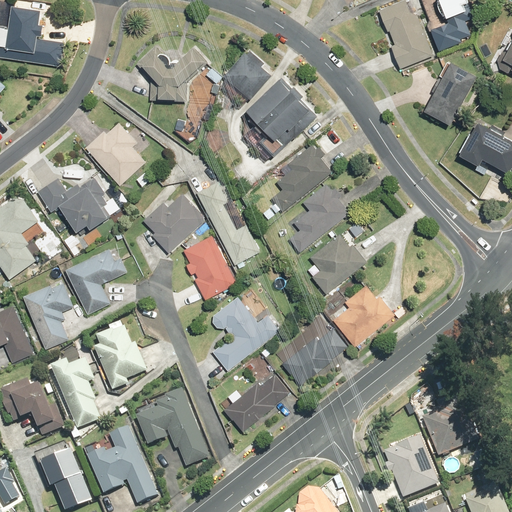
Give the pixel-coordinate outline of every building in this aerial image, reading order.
[(410,0),(407,0),(378,11),(385,32),(389,31),(394,45),(389,47),(397,70),(433,57),(416,11),(425,8),(421,0),(419,0),(411,3),(410,0)] [(436,0),(445,20),(426,28),(437,54),(473,38),(469,28),(483,23),(473,0),(436,0)] [(45,8),(14,3),(11,26),(0,24),(0,55),(64,65),(68,40),(41,36),(42,33),(45,33),(47,22),(43,22),(45,8)] [(511,31),(511,32),(511,33),(511,34),(511,35),(511,36),(511,37),(511,38),(511,39),(500,61),(511,68),(509,72),(511,73),(511,31)] [(152,50),(136,63),(157,84),(155,99),(186,102),(185,80),(205,64),(191,47),(166,67),(152,50)] [(249,49),(223,76),(248,100),(271,76),(261,66),(264,64),(249,49)] [(475,78),(447,63),(421,113),(448,127),(475,78)] [(221,77),(210,68),(205,75),(215,84),(221,77)] [(0,118),(4,114),(0,109),(0,98),(11,85),(0,75),(0,118)] [(282,75),(242,110),(266,137),(260,142),(272,156),(317,116),(282,75)] [(185,119),(174,130),(186,141),(197,131),(185,119)] [(511,161),(511,141),(474,121),(456,155),(476,166),(478,161),(505,174),(511,161)] [(110,129),(91,147),(126,185),(150,162),(137,147),(142,142),(124,122),(113,132),(110,129)] [(312,144),(280,167),(273,172),(279,180),(275,183),(281,190),(271,198),(282,212),(331,172),(320,156),(323,154),(319,147),(315,149),(312,144)] [(149,171),(142,178),(150,187),(157,180),(149,171)] [(121,195),(111,202),(105,194),(109,192),(98,177),(87,185),(85,182),(73,190),(63,176),(42,191),(56,211),(68,203),(88,232),(98,224),(100,227),(119,214),(129,207),(121,195)] [(218,182),(197,193),(233,265),(261,251),(247,223),(236,228),(223,202),(228,200),(218,182)] [(325,183),(301,202),(308,211),(293,223),(298,230),(288,238),(298,252),(349,212),(337,198),(339,197),(333,190),(331,191),(325,183)] [(250,189),(240,196),(246,205),(256,198),(250,189)] [(162,202),(142,220),(154,233),(151,235),(167,253),(206,219),(182,192),(166,206),(162,202)] [(22,193),(0,210),(0,254),(19,279),(42,261),(32,247),(37,244),(28,232),(42,221),(22,193)] [(338,233),(309,256),(319,270),(311,276),(325,293),(365,262),(352,245),(349,247),(338,233)] [(213,235),(182,250),(189,262),(185,264),(190,275),(194,273),(197,278),(194,279),(204,299),(237,282),(213,235)] [(115,249),(71,271),(93,315),(115,304),(106,284),(131,271),(124,257),(120,259),(115,249)] [(61,282),(28,296),(51,349),(75,339),(67,319),(70,318),(67,311),(80,306),(70,281),(62,284),(61,282)] [(347,307),(332,320),(355,348),(394,315),(378,296),(375,298),(365,286),(344,303),(347,307)] [(257,323),(235,298),(213,315),(212,316),(212,317),(212,318),(212,319),(211,319),(211,320),(212,321),(212,322),(212,323),(213,324),(213,325),(214,325),(214,326),(215,326),(216,327),(217,327),(218,328),(219,328),(220,328),(221,328),(222,328),(223,327),(224,327),(225,327),(232,335),(212,352),(229,371),(278,328),(266,314),(257,323)] [(6,311),(4,308),(0,309),(0,357),(4,368),(40,354),(20,305),(6,311)] [(103,336),(107,345),(100,348),(119,390),(135,383),(133,379),(154,370),(141,342),(138,344),(128,322),(116,327),(117,330),(103,336)] [(332,328),(314,343),(310,338),(299,347),(293,339),(282,348),(289,356),(280,363),(286,369),(299,385),(347,345),(332,328)] [(76,366),(74,361),(58,367),(83,428),(102,421),(107,418),(93,382),(100,379),(92,359),(76,366)] [(267,408),(269,410),(289,392),(273,375),(262,386),(257,381),(241,395),(235,389),(227,397),(232,402),(222,411),(242,432),(267,408)] [(48,382),(40,385),(37,377),(8,389),(12,400),(8,402),(17,425),(40,415),(49,436),(69,428),(60,405),(58,406),(48,382)] [(215,458),(203,427),(188,390),(138,410),(153,447),(175,438),(180,449),(184,447),(192,467),(215,458)] [(436,412),(424,417),(440,456),(444,455),(445,458),(453,455),(452,452),(484,439),(465,390),(437,401),(440,408),(435,410),(436,412)] [(112,453),(111,449),(94,456),(110,494),(130,485),(128,482),(133,480),(142,504),(162,496),(154,475),(139,440),(134,426),(115,434),(119,443),(121,449),(112,453)] [(399,446),(386,451),(391,462),(387,463),(391,472),(395,471),(406,498),(441,483),(421,435),(398,445),(399,446)] [(78,449),(50,461),(70,511),(71,511),(100,501),(78,449)] [(0,490),(6,502),(22,494),(14,481),(16,480),(9,466),(1,471),(0,469),(0,490)] [(511,511),(499,482),(485,488),(486,491),(467,499),(472,511),(511,511)] [(339,511),(321,488),(310,487),(301,494),(298,511),(339,511)] [(0,511),(8,511),(0,498),(0,511)]
